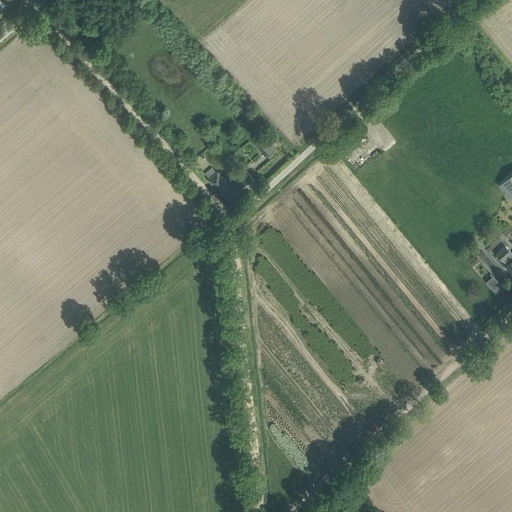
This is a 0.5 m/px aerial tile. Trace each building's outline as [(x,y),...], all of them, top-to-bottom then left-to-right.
[(255,143),(266,157),(274,150),(263,137),(255,143)] [(208,179),(216,189),(218,187),(231,202),(256,181),(249,172),(231,187),(217,172),(208,179)] [(511,199),(511,172),(499,184),(511,199)] [(507,265),(511,270),(511,253),(504,245),(496,253),(507,265)] [(494,274),(486,281),(496,292),(504,285),(494,274)]
